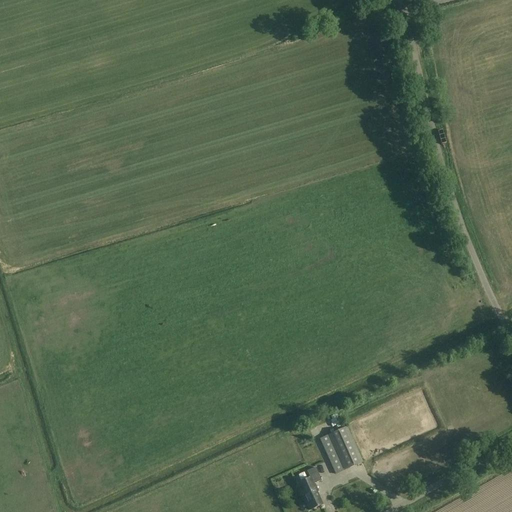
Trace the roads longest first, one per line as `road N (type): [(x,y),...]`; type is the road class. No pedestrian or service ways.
road 1 (unclassified): [(511,339),(457,212),(398,0)]
road 2 (unclassified): [(390,511),(511,444)]
